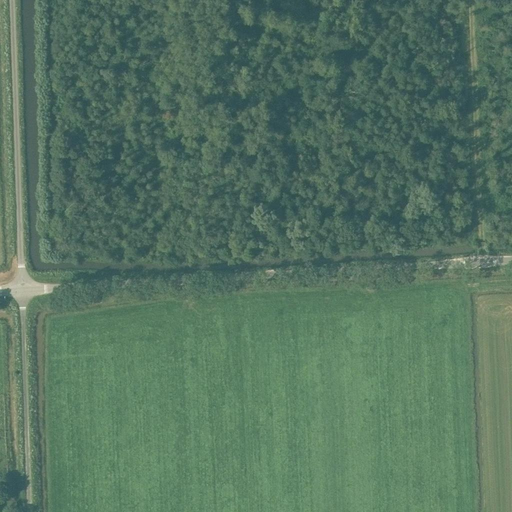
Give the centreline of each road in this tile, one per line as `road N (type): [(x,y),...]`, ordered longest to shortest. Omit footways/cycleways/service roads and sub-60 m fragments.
road 1 (unclassified): [(21,291),(511,260)]
road 2 (unclassified): [(21,291),(11,0)]
road 3 (unclassified): [(21,291),(31,511)]
